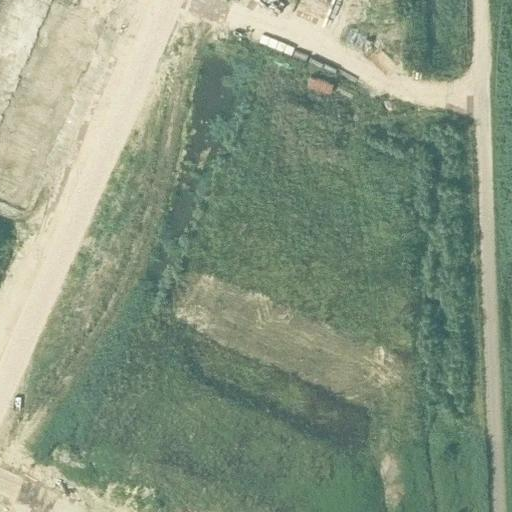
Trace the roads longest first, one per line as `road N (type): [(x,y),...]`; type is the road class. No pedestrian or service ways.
road 1 (residential): [(477,0),(496,511)]
road 2 (residential): [(389,511),(395,379),(76,225)]
road 3 (residential): [(169,0),(76,225)]
road 4 (residential): [(76,225),(0,394)]
